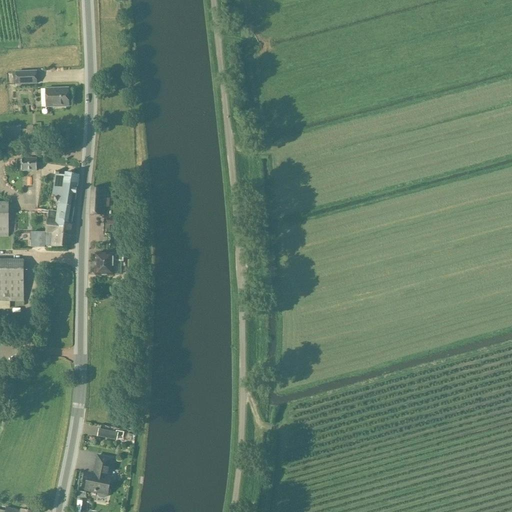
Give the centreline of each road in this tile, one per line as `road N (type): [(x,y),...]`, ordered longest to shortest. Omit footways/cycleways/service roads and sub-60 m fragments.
road 1 (secondary): [(58,511),(78,400),(91,97),(86,0)]
road 2 (unclassified): [(231,511),(241,414),(240,281),(212,0)]
